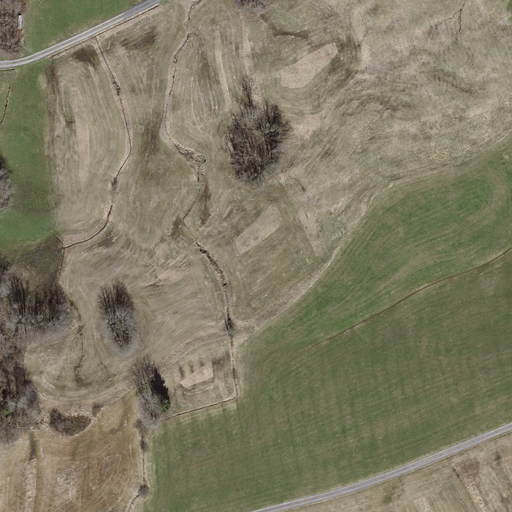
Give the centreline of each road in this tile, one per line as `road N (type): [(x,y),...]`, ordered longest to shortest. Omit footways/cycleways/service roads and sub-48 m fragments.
road 1 (track): [(249,511),(511,425)]
road 2 (track): [(154,0),(0,64)]
